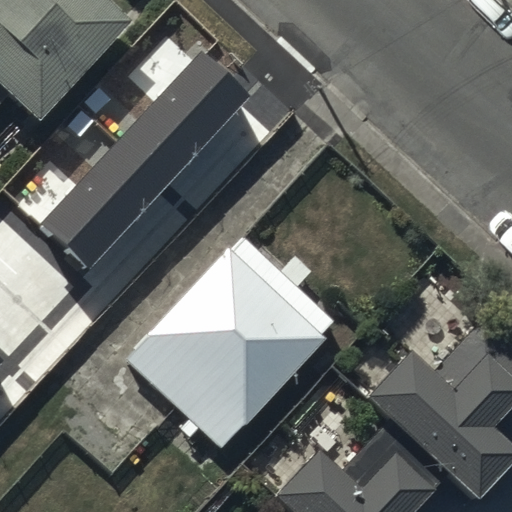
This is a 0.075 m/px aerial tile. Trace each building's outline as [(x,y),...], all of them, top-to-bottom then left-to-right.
[(109,0),(0,0),(0,75),(2,74),(24,93),(109,0)] [(36,227),(81,270),(247,96),(202,53),(36,227)] [(281,271),(240,236),(229,249),(221,242),(116,362),(220,452),(335,320),(297,287),(309,273),(292,258),(281,271)] [(406,345),(363,392),(475,494),(511,453),(511,443),(488,422),(511,395),(511,374),(482,347),(449,383),(406,345)] [(314,455),(270,502),(280,511),(414,511),(430,494),(389,457),(357,494),(314,455)]
